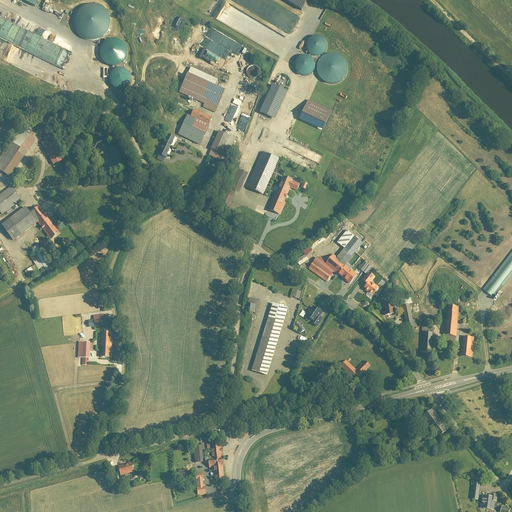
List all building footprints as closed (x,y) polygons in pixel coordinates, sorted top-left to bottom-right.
[(303,44),(302,49),(304,53),(308,58),(316,59),(320,57),(323,54),(324,47),(322,42),(315,38),(309,38),(306,41),(303,44)] [(293,63),(292,68),(293,73),(297,77),(305,78),(310,76),(312,73),(314,67),(311,61),(305,57),(299,58),(295,60),(293,63)] [(317,67),(317,76),(323,83),(329,86),(337,84),(343,80),(345,73),(345,66),(341,60),(334,57),(325,57),(320,62),(317,67)] [(257,77),(257,71),(253,67),(249,67),(245,70),(245,73),(246,78),(252,80),(257,77)] [(178,94),(204,105),(202,109),(214,114),(223,92),(186,76),(178,94)] [(270,86),(257,113),(273,120),(286,93),(270,86)] [(307,101),(298,121),(321,132),(330,112),(307,101)] [(170,131),(199,145),(210,120),(192,112),(187,125),(175,120),(170,131)] [(19,130),(0,158),(0,172),(7,178),(33,140),(19,130)] [(217,134),(208,157),(225,163),(234,140),(217,134)] [(169,156),(176,139),(168,136),(164,143),(163,143),(158,153),(159,153),(158,156),(165,159),(167,155),(169,156)] [(52,139),(41,144),(51,166),(62,161),(52,139)] [(244,189),(261,197),(278,161),(261,153),(244,189)] [(234,193),(237,194),(246,175),(237,171),(228,190),(230,191),(221,209),(226,211),(234,193)] [(295,193),(298,185),(281,179),(268,211),(279,215),(289,190),(295,193)] [(10,189),(0,196),(0,215),(1,216),(19,202),(10,189)] [(35,223),(46,237),(56,230),(37,206),(27,213),(24,209),(0,227),(12,242),(35,223)] [(324,283),(332,272),(344,281),(351,273),(343,267),(361,244),(345,232),(335,244),(342,250),(335,260),(330,257),(324,265),(315,259),(307,270),(324,283)] [(31,250),(36,259),(31,262),(34,266),(26,271),(29,276),(38,270),(42,268),(44,271),(49,267),(37,247),(31,250)] [(309,258),(306,255),(295,262),(298,267),(307,261),(306,260),(309,258)] [(363,262),(357,270),(365,275),(371,268),(363,262)] [(365,286),(362,291),(372,298),(377,291),(369,285),(371,282),(365,277),(361,283),(365,286)] [(469,291),(466,295),(471,299),(474,295),(469,291)] [(410,297),(399,299),(406,331),(416,328),(410,297)] [(243,313),(255,315),(257,302),(246,299),(243,313)] [(392,303),(381,305),(383,318),(393,316),(392,303)] [(250,373),(265,378),(286,310),(271,305),(250,373)] [(445,307),(443,338),(455,339),(458,308),(445,307)] [(311,308),(304,317),(316,327),(323,317),(311,308)] [(93,317),(93,322),(92,322),(88,323),(89,329),(93,328),(102,327),(101,321),(104,321),(103,316),(93,317)] [(99,334),(98,359),(111,360),(113,334),(99,334)] [(430,335),(421,335),(420,353),(429,353),(430,335)] [(461,338),(459,358),(471,359),(473,339),(461,338)] [(87,360),(88,352),(91,352),(92,345),(88,345),(78,344),(77,359),(87,360)] [(356,371),(345,361),(341,366),(357,380),(361,376),(356,371)] [(356,371),(361,376),(369,367),(364,362),(356,371)] [(430,412),(421,418),(437,439),(446,432),(430,412)] [(187,423),(157,430),(159,438),(189,431),(187,423)] [(419,443),(424,448),(431,440),(427,435),(419,443)] [(207,470),(212,469),(214,483),(223,482),(221,461),(219,461),(217,445),(214,446),(213,442),(205,443),(206,451),(209,451),(211,461),(206,461),(207,470)] [(193,449),(194,465),(204,464),(202,449),(193,449)] [(117,467),(119,477),(134,474),(132,465),(117,467)] [(205,489),(202,489),(202,481),(203,481),(203,475),(194,475),(195,482),(196,481),(197,490),(196,490),(196,497),(205,496),(205,489)] [(115,482),(116,490),(130,487),(129,482),(122,483),(122,481),(115,482)] [(477,502),(479,481),(471,481),(470,487),(473,487),(471,501),(477,502)] [(490,496),(490,498),(481,497),(479,511),(490,511),(492,511),(493,504),(496,504),(496,497),(490,496)]
